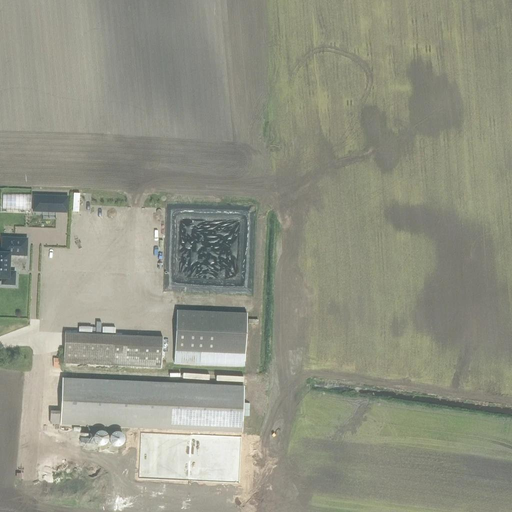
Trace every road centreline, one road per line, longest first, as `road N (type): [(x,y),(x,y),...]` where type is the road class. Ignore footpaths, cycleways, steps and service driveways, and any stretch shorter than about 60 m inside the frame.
road 1 (unknown): [(50,326),(29,336),(37,371),(30,437),(70,439)]
road 2 (unknown): [(50,326),(91,319),(190,330)]
